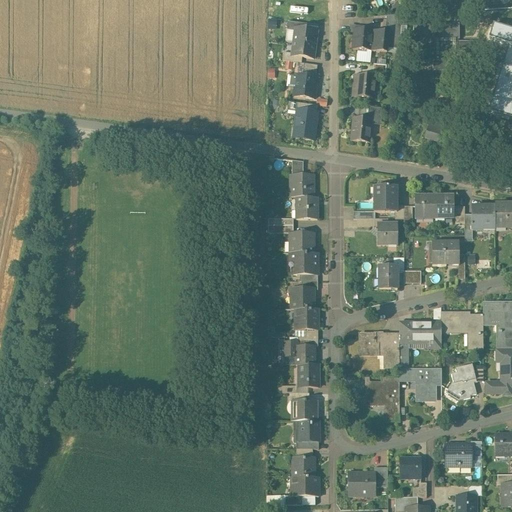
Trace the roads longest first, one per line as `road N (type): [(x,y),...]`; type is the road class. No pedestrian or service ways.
road 1 (residential): [(335,323),(336,439),(348,447),(364,450),(511,415)]
road 2 (unclassified): [(0,114),(273,150)]
road 3 (residential): [(335,323),(511,279)]
road 4 (residential): [(334,159),(511,185)]
road 5 (residential): [(334,159),(335,323)]
road 6 (residential): [(333,0),(334,159)]
